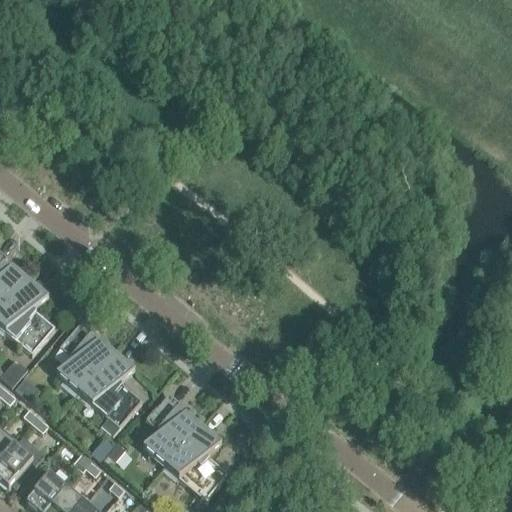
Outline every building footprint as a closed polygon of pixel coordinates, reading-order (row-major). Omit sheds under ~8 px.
[(0,315),(26,285),(11,273),(9,274),(2,268),(6,263),(0,258),(0,315)] [(47,303),(34,292),(26,285),(0,315),(0,334),(31,360),(54,333),(33,316),(47,303)] [(77,399),(112,358),(98,346),(96,347),(89,341),(93,336),(81,327),(59,354),(73,366),(55,381),(77,399)] [(134,376),(120,365),(112,358),(77,399),(106,423),(99,431),(111,441),(140,407),(119,389),(134,376)] [(28,377),(14,365),(0,382),(0,383),(13,394),(28,377)] [(14,395),(25,405),(35,393),(24,383),(14,395)] [(14,404),(5,395),(0,400),(0,403),(9,410),(14,404)] [(164,473),(199,431),(184,419),(183,421),(175,414),(179,409),(168,400),(145,427),(160,439),(142,454),(164,473)] [(33,431),(38,424),(28,415),(22,422),(33,431)] [(47,431),(38,424),(33,431),(42,438),(47,431)] [(199,431),(164,473),(204,507),(227,480),(206,462),(221,450),(199,431)] [(0,469),(16,451),(0,437),(0,469)] [(16,451),(0,469),(0,488),(7,494),(32,465),(16,451)] [(121,457),(114,451),(106,459),(114,466),(121,457)] [(95,452),(90,459),(100,467),(101,466),(105,461),(95,452)] [(84,474),(90,467),(80,459),(75,466),(84,474)] [(100,476),(90,467),(84,474),(94,483),(100,476)] [(25,510),(28,511),(51,511),(67,494),(50,480),(49,482),(43,477),(26,497),(32,502),(25,510)] [(117,502),(123,495),(113,487),(108,494),(117,502)] [(80,511),(84,508),(67,494),(51,511),(80,511)]
